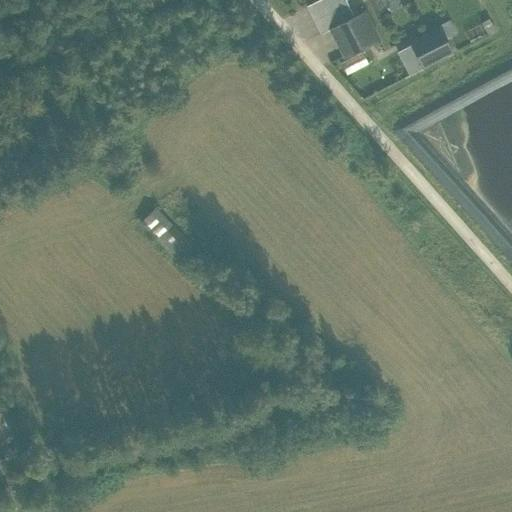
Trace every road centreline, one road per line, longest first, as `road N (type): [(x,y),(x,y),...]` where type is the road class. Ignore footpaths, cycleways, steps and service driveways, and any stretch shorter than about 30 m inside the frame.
road 1 (unclassified): [(255,0),(511,286)]
road 2 (unclassified): [(0,79),(154,0)]
